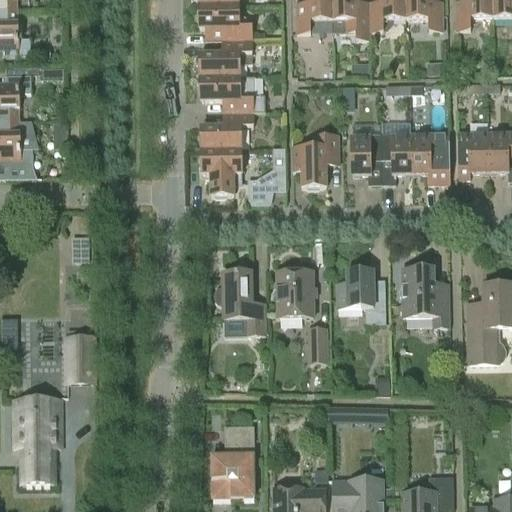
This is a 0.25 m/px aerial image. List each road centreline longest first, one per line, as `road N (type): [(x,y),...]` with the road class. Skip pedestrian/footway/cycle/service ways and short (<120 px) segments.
road 1 (residential): [(167,222),(511,215)]
road 2 (residential): [(156,511),(167,222)]
road 3 (residential): [(167,199),(167,0)]
road 4 (residential): [(0,201),(167,199)]
